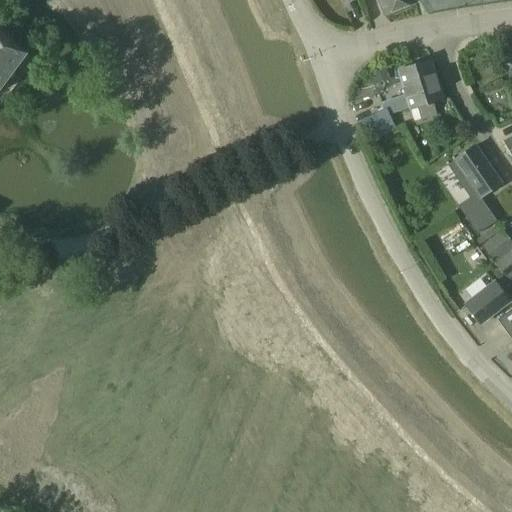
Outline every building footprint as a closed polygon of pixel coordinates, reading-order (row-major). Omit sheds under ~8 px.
[(377,0),(384,16),(415,3),(413,0),(377,0)] [(0,88),(26,54),(0,33),(0,88)] [(426,106),(418,108),(421,119),(436,115),(433,103),(444,100),(432,60),(415,65),(426,106)] [(418,108),(426,106),(415,65),(399,70),(414,122),(421,119),(418,108)] [(390,104),(382,107),(384,111),(386,115),(393,113),(390,104)] [(386,115),(384,111),(372,117),(382,138),(394,132),(386,115)] [(361,123),(370,143),(382,138),(372,117),(361,123)] [(497,221),(480,198),(501,184),(474,145),(446,164),(470,198),(458,206),(478,235),(497,221)] [(491,239),(482,246),(493,261),(494,262),(511,249),(511,248),(511,245),(502,231),(491,239)] [(511,248),(511,249),(494,262),(507,280),(505,281),(511,290),(511,248)] [(494,283),(465,305),(480,325),(509,302),(494,283)] [(511,310),(498,321),(511,338),(511,310)]
